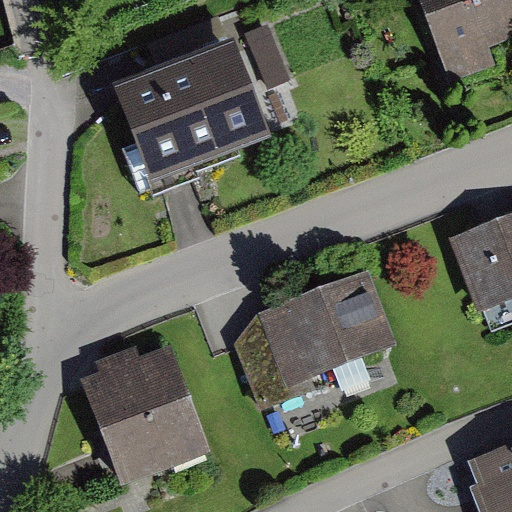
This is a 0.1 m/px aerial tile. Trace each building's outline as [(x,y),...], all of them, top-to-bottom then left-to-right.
[(511,0),(392,0),(436,110),(482,92),(475,72),(511,57),(511,0)] [(256,46),(98,112),(137,208),(252,160),(234,116),(277,98),(256,46)] [(511,242),(439,270),(469,347),(511,329),(511,242)] [(246,440),(382,380),(359,303),(245,345),(222,377),(246,440)] [(121,511),(195,485),(154,369),(80,396),(84,405),(67,411),(102,511),(121,511)] [(511,511),(511,471),(457,492),(464,511),(511,511)]
